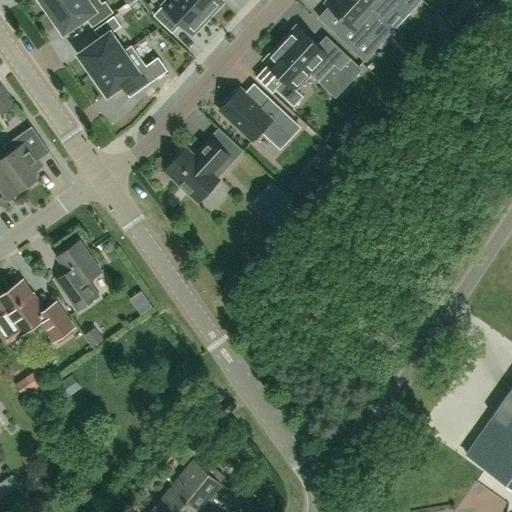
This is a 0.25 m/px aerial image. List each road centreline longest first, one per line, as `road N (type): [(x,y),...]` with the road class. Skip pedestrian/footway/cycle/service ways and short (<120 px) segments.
road 1 (tertiary): [(328,503),(101,178)]
road 2 (unclassified): [(328,503),(511,222)]
road 3 (residential): [(279,0),(101,178)]
road 4 (tertiary): [(101,178),(0,42)]
road 5 (residential): [(101,178),(0,252)]
